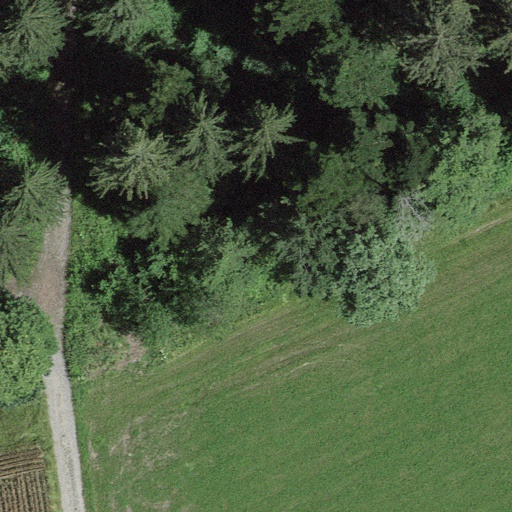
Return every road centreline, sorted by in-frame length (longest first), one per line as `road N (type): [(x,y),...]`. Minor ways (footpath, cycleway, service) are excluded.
road 1 (track): [(72,0),(47,342)]
road 2 (track): [(0,316),(47,342),(66,404),(78,511)]
